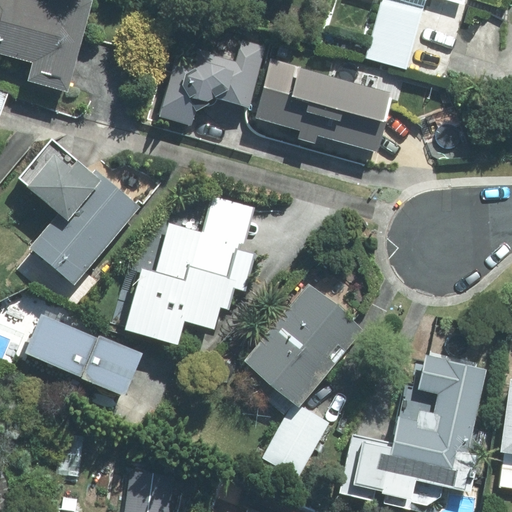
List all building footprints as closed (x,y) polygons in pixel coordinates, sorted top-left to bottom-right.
[(0,0),(0,63),(26,69),(22,85),(59,93),(78,1),(74,0),(40,0),(39,6),(5,0),(0,0)] [(402,73),(420,10),(422,0),(423,0),(457,9),(460,0),(377,0),(360,62),(402,73)] [(392,89),(251,52),(179,34),(157,119),(195,128),(202,101),(236,110),(231,130),(372,166),(392,89)] [(52,147),(15,193),(48,220),(22,252),(70,290),(133,212),(107,191),(72,234),(58,223),(93,180),(52,147)] [(167,353),(175,328),(200,336),(208,310),(220,314),(226,294),(240,299),(253,261),(238,255),(253,208),(211,194),(198,236),(164,225),(146,280),(132,275),(113,335),(167,353)] [(328,424),(293,405),(358,331),(303,282),(230,365),(285,413),(253,462),(297,480),(328,424)] [(33,312),(13,358),(112,403),(133,357),(33,312)] [(459,495),(465,458),(481,373),(416,361),(401,446),(350,437),(340,492),(408,504),(411,486),(459,495)] [(490,452),(497,453),(490,490),(511,493),(511,383),(502,382),(490,452)] [(148,503),(178,510),(187,469),(106,452),(101,478),(151,489),(148,503)]
